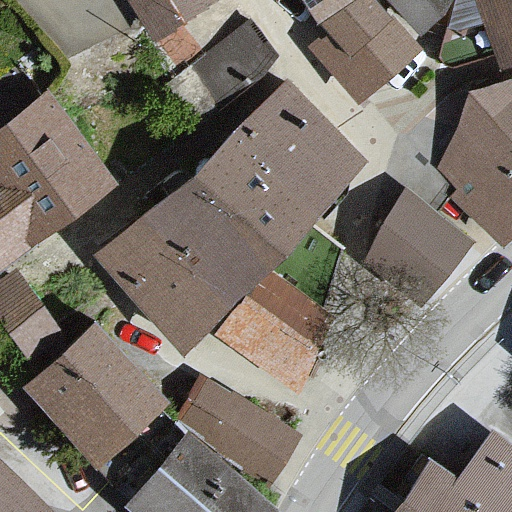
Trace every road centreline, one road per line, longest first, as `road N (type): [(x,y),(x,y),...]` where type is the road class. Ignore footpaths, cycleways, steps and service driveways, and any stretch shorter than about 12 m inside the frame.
road 1 (residential): [(257,0),(367,129),(372,145),(335,338),(342,375),(380,410)]
road 2 (tertiary): [(380,410),(511,266)]
road 3 (tertiary): [(310,511),(380,410)]
